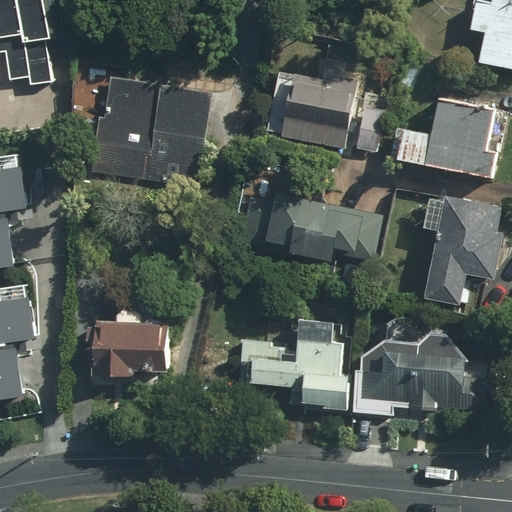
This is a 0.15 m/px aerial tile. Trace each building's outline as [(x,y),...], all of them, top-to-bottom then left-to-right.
[(0,0),(0,56),(8,55),(13,83),(31,80),(32,90),(56,85),(49,51),(64,49),(55,0),(0,0)] [(511,0),(493,0),(492,9),(479,6),(473,37),(488,40),(482,68),(511,74),(511,0)] [(218,90),(112,77),(107,114),(94,113),(88,163),(207,178),(218,90)] [(280,78),(272,141),(379,155),(384,116),(358,113),(362,88),(280,78)] [(395,126),(389,163),(496,180),(500,156),(493,155),(499,118),(443,109),(439,133),(395,126)] [(26,170),(0,172),(0,274),(15,273),(7,202),(30,200),(26,170)] [(391,213),(256,192),(246,256),(340,271),(341,259),(382,266),(391,213)] [(504,209),(430,198),(426,227),(442,229),(431,306),(467,311),(472,277),(499,281),(506,234),(500,233),(504,209)] [(34,294),(0,296),(0,385),(6,385),(3,347),(38,344),(34,294)] [(355,372),(354,382),(352,412),(397,416),(397,408),(489,415),(492,378),(480,377),(451,338),(437,337),(412,318),(399,318),(391,326),(390,346),(367,360),(366,373),(355,372)] [(299,344),(242,340),(239,385),(292,389),(291,407),(352,412),(354,382),(342,381),(345,348),(336,347),(337,326),(301,323),(299,344)] [(174,328),(92,325),(90,379),(130,381),(131,370),(173,372),(174,328)]
